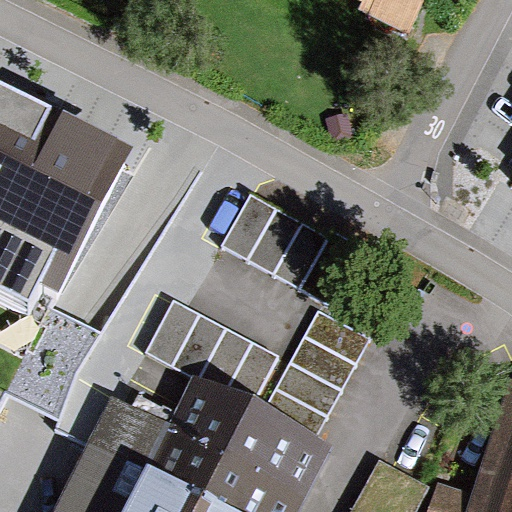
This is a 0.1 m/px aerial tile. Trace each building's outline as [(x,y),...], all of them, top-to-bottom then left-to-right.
[(423,0),(334,0),(407,35),(423,0)] [(132,165),(0,99),(0,309),(32,325),(43,303),(60,311),(132,165)] [(307,290),(335,239),(254,195),(226,246),(307,290)] [(287,511),(313,460),(200,405),(184,439),(135,416),(88,511),(287,511)] [(511,511),(511,454),(494,511),(462,511),(441,505),(438,511),(511,511)]
